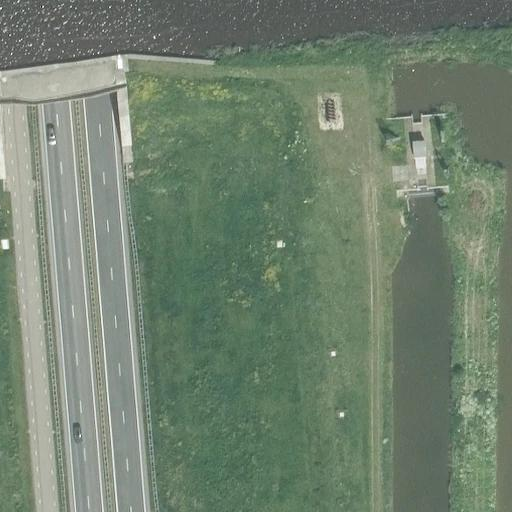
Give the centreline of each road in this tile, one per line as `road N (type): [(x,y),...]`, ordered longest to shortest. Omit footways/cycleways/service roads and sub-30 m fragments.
road 1 (track): [(373,511),(372,230),(357,75),(137,74)]
road 2 (trunk): [(131,511),(89,0)]
road 3 (unclassified): [(5,0),(47,511)]
road 4 (trunk): [(47,0),(84,511)]
